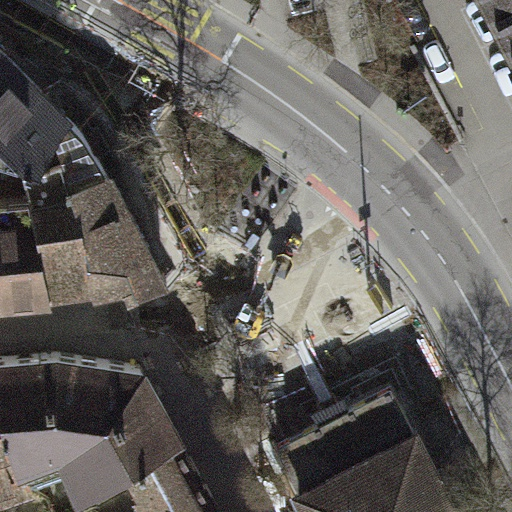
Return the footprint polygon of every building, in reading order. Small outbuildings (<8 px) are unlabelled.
[(511,0),(491,0),(511,40),(511,0)] [(69,116),(0,47),(0,143),(39,155),(44,156),(69,116)] [(83,130),(69,116),(44,156),(39,155),(39,161),(26,163),(29,174),(33,174),(39,210),(44,210),(52,288),(97,282),(75,183),(109,172),(83,130)] [(39,161),(39,155),(0,143),(0,293),(52,288),(44,210),(39,210),(33,174),(29,174),(26,163),(39,161)] [(166,278),(109,172),(75,183),(97,282),(122,276),(126,290),(166,278)] [(24,354),(0,355),(0,388),(24,455),(35,479),(28,481),(50,494),(57,511),(71,511),(93,501),(85,485),(133,458),(131,454),(178,426),(160,395),(143,363),(59,350),(24,354)] [(290,422),(316,472),(300,481),(316,511),(485,511),(429,407),(409,417),(385,371),(290,422)] [(0,388),(0,490),(28,481),(35,479),(24,455),(0,388)] [(199,465),(178,426),(131,454),(133,458),(142,474),(93,501),(71,511),(225,511),(220,503),(199,465)]
